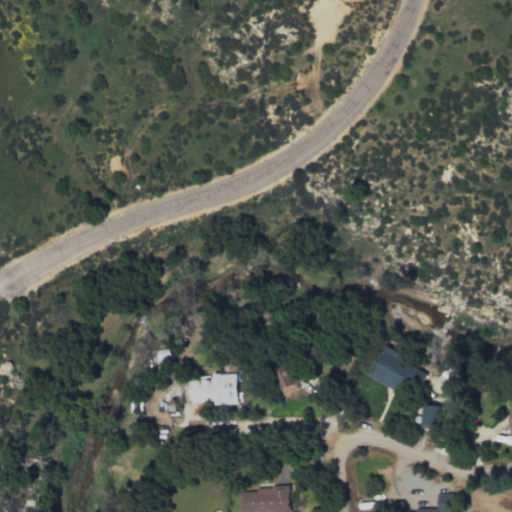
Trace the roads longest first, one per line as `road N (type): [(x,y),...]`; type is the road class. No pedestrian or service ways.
road 1 (residential): [(0,291),(112,232),(230,194),(288,162),(338,124),(381,73),(415,0)]
road 2 (residential): [(346,511),(339,466),(350,437),(458,472),(511,467)]
